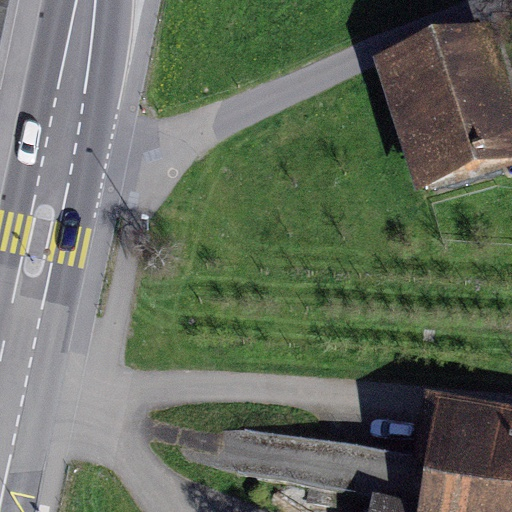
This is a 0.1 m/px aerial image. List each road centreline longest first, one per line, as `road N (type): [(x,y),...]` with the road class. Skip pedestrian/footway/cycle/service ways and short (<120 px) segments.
road 1 (track): [(511,1),(156,155),(61,133)]
road 2 (tertiary): [(88,0),(0,441)]
